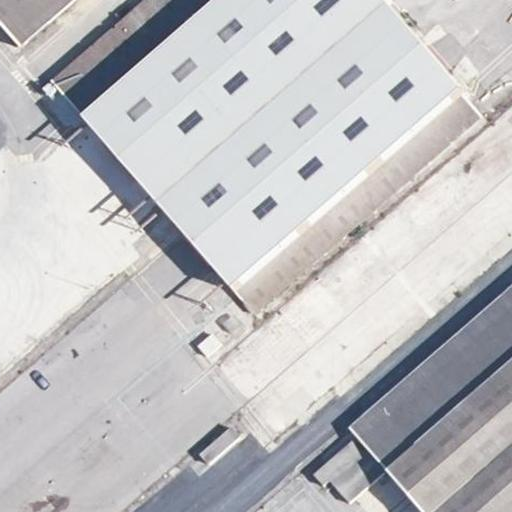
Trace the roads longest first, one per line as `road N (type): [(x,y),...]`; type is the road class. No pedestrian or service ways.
road 1 (unknown): [(219,511),(511,270)]
road 2 (unknown): [(0,63),(58,53),(127,0)]
